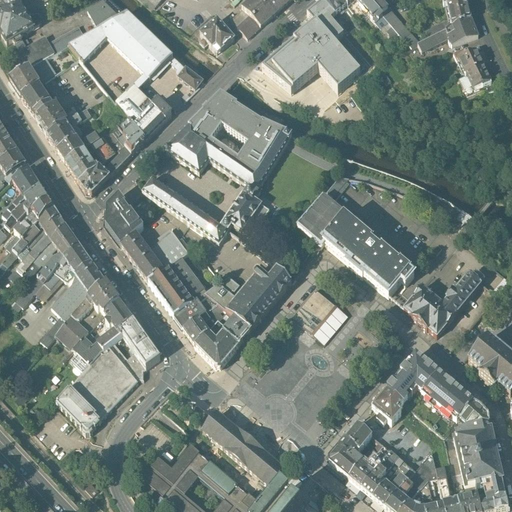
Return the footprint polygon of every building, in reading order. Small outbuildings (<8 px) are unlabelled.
[(40,29),(39,28),(40,28),(41,27),(42,26),(43,25),(43,24),(43,23),(43,22),(42,21),(41,20),(40,19),(39,18),(38,18),(37,18),(36,18),(35,18),(34,19),(29,10),(25,12),(18,0),(7,0),(4,2),(5,5),(0,8),(0,39),(1,39),(6,48),(13,45),(15,48),(20,56),(26,52),(22,44),(20,40),(23,39),(25,39),(29,37),(29,35),(40,29)] [(146,0),(156,10),(164,0),(146,0)] [(255,0),(252,4),(231,23),(237,31),(236,31),(247,43),(294,0),(255,0)] [(338,0),(328,0),(323,5),(336,19),(343,12),(344,13),(348,10),(338,0)] [(363,0),(338,0),(348,10),(356,4),(358,2),(361,5),(359,7),(358,8),(375,28),(383,21),(363,0)] [(363,0),(383,21),(387,27),(391,31),(398,39),(413,55),(417,52),(421,50),(412,39),(388,12),(387,13),(375,0),(363,0)] [(444,11),(447,11),(466,6),(465,0),(444,0),(445,5),(443,5),(444,11)] [(69,50),(120,21),(103,5),(88,14),(93,25),(79,33),(73,22),(45,38),(56,57),(69,50)] [(317,27),(293,49),(298,54),(313,72),(327,59),(345,44),(344,43),(345,42),(336,31),(336,30),(335,29),(340,25),(335,19),(336,19),(323,5),(309,17),(317,27)] [(459,30),(471,25),(466,6),(447,11),(452,34),(459,30)] [(183,69),(128,17),(120,21),(69,50),(79,63),(83,67),(107,42),(145,79),(149,83),(150,84),(168,64),(177,73),(176,73),(176,74),(176,75),(176,76),(176,77),(177,77),(179,80),(186,72),(183,69)] [(387,27),(383,21),(375,28),(380,33),(387,27)] [(218,24),(217,23),(200,38),(203,42),(199,45),(204,51),(208,48),(217,58),(234,43),(218,24)] [(478,43),(471,25),(459,30),(452,34),(452,33),(431,45),(428,47),(421,50),(417,52),(422,60),(449,45),(452,54),(478,43)] [(362,26),(354,33),(365,44),(372,37),(362,26)] [(431,45),(452,33),(447,26),(426,38),(431,45)] [(398,39),(391,31),(387,35),(393,43),(398,39)] [(412,39),(421,50),(428,47),(422,40),(417,35),(412,39)] [(428,47),(431,45),(426,38),(426,37),(422,40),(428,47)] [(55,58),(45,41),(26,52),(20,56),(14,59),(24,76),(47,63),(55,58)] [(457,69),(459,68),(458,65),(475,57),(473,52),(453,61),(457,69)] [(459,68),(465,82),(467,81),(483,74),(475,57),(458,65),(459,68)] [(24,76),(10,84),(21,100),(57,77),(47,63),(24,76)] [(202,84),(186,72),(179,80),(178,81),(195,94),(202,84)] [(491,92),(483,74),(467,81),(474,97),(481,94),(482,96),(491,92)] [(145,79),(134,91),(137,95),(149,83),(145,79)] [(98,86),(96,83),(71,99),(61,106),(66,112),(66,113),(67,113),(68,113),(74,109),(78,115),(76,116),(73,114),(63,120),(67,126),(78,119),(90,110),(107,99),(98,86)] [(134,91),(133,91),(116,108),(130,125),(146,145),(171,119),(157,105),(157,106),(157,107),(153,111),(137,95),(134,91)] [(489,101),(499,96),(496,91),(486,95),(489,101)] [(256,195),(258,193),(266,180),(292,137),(262,125),(221,98),(164,154),(164,155),(164,156),(165,157),(166,158),(167,158),(168,158),(169,158),(170,157),(199,178),(208,165),(247,191),(248,190),(256,195)] [(47,139),(67,126),(63,120),(56,109),(36,122),(47,139)] [(78,119),(82,125),(94,117),(90,110),(78,119)] [(74,133),(71,135),(70,133),(76,129),(82,125),(78,119),(67,126),(47,139),(58,156),(78,143),(80,142),(74,133)] [(125,151),(132,159),(135,156),(140,150),(146,145),(130,125),(118,133),(130,147),(125,151)] [(0,147),(8,142),(0,129),(0,147)] [(74,133),(80,142),(83,140),(76,129),(70,133),(71,135),(74,133)] [(130,147),(118,133),(113,136),(119,143),(125,151),(130,147)] [(119,143),(113,136),(100,144),(85,155),(91,165),(98,160),(119,143)] [(96,138),(88,144),(86,145),(85,146),(85,147),(85,148),(82,150),(85,155),(100,144),(96,138)] [(86,145),(88,144),(84,139),(83,140),(80,142),(78,143),(82,150),(85,148),(85,147),(85,146),(86,145)] [(0,166),(17,155),(8,142),(0,147),(0,166)] [(82,150),(78,143),(58,156),(65,167),(85,155),(82,150)] [(72,178),(79,188),(91,180),(100,171),(109,163),(118,156),(125,151),(119,143),(98,160),(91,165),(72,178)] [(91,180),(79,188),(85,198),(92,199),(132,159),(125,151),(118,156),(121,159),(113,167),(109,163),(100,171),(91,180)] [(26,169),(17,155),(0,166),(0,169),(3,175),(7,181),(26,169)] [(91,165),(85,155),(65,167),(72,178),(91,165)] [(25,204),(41,192),(28,173),(12,184),(17,191),(15,193),(17,197),(20,196),(22,199),(2,218),(7,224),(18,212),(25,204)] [(372,245),(344,221),(346,220),(331,207),(332,206),(348,187),(346,185),(348,182),(340,181),(293,236),(317,256),(324,248),(348,268),(347,269),(362,282),(363,281),(388,301),(397,291),(401,295),(414,280),(409,276),(410,275),(400,267),(399,267),(381,252),(380,254),(371,246),(372,245)] [(221,230),(152,183),(142,196),(219,249),(229,235),(228,234),(221,230)] [(247,191),(221,230),(228,234),(231,229),(250,242),(269,214),(254,203),(260,195),(258,193),(256,195),(248,190),(247,191)] [(24,214),(29,219),(31,217),(33,216),(48,204),(41,192),(25,204),(18,212),(7,224),(4,227),(10,232),(18,224),(21,218),(24,214)] [(105,229),(121,250),(121,249),(127,245),(136,238),(144,231),(119,198),(106,211),(105,229)] [(22,242),(52,210),(48,204),(33,216),(31,217),(32,219),(23,228),(22,227),(14,235),(17,238),(22,242)] [(31,250),(59,220),(52,210),(22,242),(11,254),(0,265),(0,276),(17,258),(28,247),(31,250)] [(51,244),(65,230),(59,220),(31,250),(36,254),(31,259),(29,257),(16,272),(22,277),(33,265),(45,251),(52,245),(51,244)] [(57,252),(72,240),(65,230),(51,244),(52,245),(45,251),(33,265),(39,270),(41,267),(44,269),(54,258),(51,256),(56,251),(57,252)] [(148,254),(164,275),(182,262),(188,257),(188,256),(179,244),(172,235),(171,236),(172,236),(148,254)] [(22,242),(17,238),(11,244),(13,245),(7,251),(11,254),(22,242)] [(149,287),(164,275),(148,254),(136,238),(127,245),(121,249),(149,287)] [(64,261),(79,250),(72,240),(57,252),(61,257),(59,259),(58,257),(55,260),(26,291),(33,297),(44,286),(52,277),(53,275),(63,260),(64,261)] [(179,244),(188,256),(191,254),(194,251),(192,248),(190,246),(187,248),(182,242),(179,244)] [(75,277),(91,266),(79,250),(64,261),(63,260),(53,275),(60,280),(67,285),(75,277)] [(198,323),(218,309),(205,298),(207,297),(182,262),(164,275),(149,287),(148,287),(183,334),(198,323)] [(28,282),(39,270),(33,265),(22,277),(28,282)] [(75,277),(91,299),(106,288),(91,266),(75,277)] [(229,280),(207,297),(205,298),(218,309),(223,313),(226,315),(233,321),(250,335),(286,293),(271,280),(262,273),(261,273),(259,275),(258,274),(257,274),(254,278),(254,279),(255,280),(236,302),(231,298),(233,294),(234,296),(240,289),(229,280)] [(277,274),(271,280),(286,293),(291,286),(277,274)] [(52,277),(44,286),(50,291),(60,280),(53,275),(52,277)] [(75,277),(67,285),(69,291),(71,288),(75,277)] [(440,306),(422,291),(413,302),(404,314),(412,321),(412,322),(427,335),(428,334),(437,341),(446,329),(447,330),(456,319),(455,318),(481,287),(469,277),(455,294),(454,293),(452,294),(446,301),(446,302),(447,303),(443,308),(440,306)] [(104,318),(120,307),(106,288),(91,299),(91,300),(81,310),(81,309),(73,319),(57,337),(73,352),(84,340),(88,335),(78,326),(93,310),(98,316),(101,314),(104,318)] [(73,319),(81,309),(68,292),(51,310),(61,319),(40,342),(47,347),(57,337),(73,319)] [(315,293),(291,321),(312,338),(311,338),(313,340),(338,311),(335,309),(315,293)] [(44,306),(33,297),(23,309),(33,319),(44,306)] [(121,334),(133,326),(133,325),(120,307),(104,318),(108,323),(105,325),(109,330),(109,331),(112,329),(115,333),(117,336),(121,334)] [(204,327),(223,313),(218,309),(198,323),(202,327),(204,327)] [(78,326),(88,335),(89,334),(104,318),(101,314),(98,316),(93,310),(78,326)] [(348,320),(338,311),(313,340),(323,349),(348,320)] [(226,315),(218,325),(226,333),(229,329),(228,328),(230,326),(233,321),(226,315)] [(250,335),(233,321),(230,326),(231,327),(229,329),(226,333),(227,333),(223,338),(238,350),(250,335)] [(194,349),(210,338),(202,327),(198,323),(183,334),(194,349)] [(227,333),(226,333),(218,325),(210,333),(213,336),(213,335),(216,337),(217,338),(219,338),(220,340),(223,337),(223,338),(227,333)] [(144,383),(144,374),(148,371),(147,371),(159,362),(133,326),(121,334),(123,336),(123,339),(139,359),(126,370),(113,356),(94,374),(91,370),(57,401),(83,429),(82,432),(85,436),(90,436),(93,433),(92,432),(92,429),(94,428),(93,427),(97,424),(98,424),(102,420),(101,420),(104,418),(106,416),(110,412),(112,411),(111,410),(115,407),(117,405),(120,401),(121,402),(122,400),(126,396),(128,395),(127,395),(131,391),(133,390),(133,389),(136,386),(136,387),(138,384),(137,383),(138,382),(141,382),(141,383),(144,383)] [(109,331),(109,330),(105,332),(109,337),(115,333),(112,329),(109,331)] [(94,374),(113,356),(110,349),(123,339),(121,334),(117,336),(115,333),(109,337),(93,349),(82,360),(91,370),(94,374)] [(84,340),(89,345),(95,341),(89,334),(88,335),(84,340)] [(220,371),(238,350),(223,338),(223,337),(220,340),(216,345),(212,340),(214,338),(214,339),(216,337),(213,335),(213,336),(210,338),(194,349),(216,371),(220,371)] [(82,360),(93,349),(89,345),(84,340),(73,352),(82,360)] [(511,362),(488,342),(468,365),(481,376),(479,380),(494,393),(497,389),(510,401),(510,400),(511,398),(511,362)] [(415,359),(386,394),(402,408),(407,402),(405,400),(413,390),(421,397),(438,378),(415,359)] [(459,424),(473,407),(449,387),(444,382),(438,378),(421,397),(427,401),(437,409),(436,409),(457,426),(459,424)] [(278,385),(258,399),(277,425),(286,419),(301,440),(312,433),(278,385)] [(402,408),(386,394),(377,405),(377,404),(371,411),(379,418),(378,420),(376,423),(383,429),(387,425),(391,429),(401,417),(401,416),(401,414),(399,413),(403,409),(402,408)] [(468,431),(489,427),(488,423),(487,418),(473,407),(459,424),(467,431),(467,432),(468,431)] [(202,435),(270,491),(284,473),(283,473),(218,418),(217,417),(202,435)] [(477,499),(479,511),(507,511),(501,484),(502,484),(489,427),(468,431),(467,432),(453,439),(465,492),(479,489),(481,496),(484,496),(484,498),(477,499)] [(357,453),(359,455),(371,441),(357,429),(345,443),(357,453)] [(455,494),(465,492),(453,439),(444,442),(455,494)] [(341,476),(348,482),(362,466),(363,465),(364,464),(364,463),(366,461),(364,459),(359,455),(357,453),(345,443),(329,462),(329,466),(337,473),(341,476)] [(169,500),(183,511),(204,511),(185,496),(187,494),(178,487),(204,455),(193,447),(175,470),(160,457),(142,478),(169,500)] [(375,459),(383,450),(379,447),(371,456),(375,459)] [(383,466),(391,456),(383,450),(375,459),(383,466)] [(375,459),(371,456),(368,453),(364,459),(366,461),(370,464),(374,459),(374,460),(375,459)] [(399,472),(403,467),(400,463),(391,456),(383,466),(379,471),(373,478),(386,488),(387,487),(391,481),(399,472)] [(364,467),(362,466),(348,482),(361,493),(373,478),(379,471),(375,468),(376,466),(374,465),(373,466),(372,466),(367,473),(362,469),(364,467)] [(390,491),(386,488),(373,503),(384,511),(385,511),(397,497),(415,476),(403,467),(399,472),(405,477),(394,490),(392,488),(390,491)] [(428,484),(437,482),(435,474),(434,476),(423,467),(415,476),(397,497),(409,507),(421,493),(428,484)] [(441,502),(443,511),(459,511),(457,504),(449,506),(448,501),(449,500),(443,472),(435,474),(437,482),(441,502)] [(373,478),(361,493),(373,503),(386,488),(373,478)] [(84,487),(92,494),(98,489),(90,481),(84,487)] [(9,482),(0,490),(0,494),(10,505),(21,495),(9,482)] [(426,497),(429,492),(428,484),(421,493),(426,497)] [(409,507),(404,511),(415,511),(413,510),(415,510),(426,497),(421,493),(409,507)] [(404,511),(409,507),(397,497),(385,511),(404,511)] [(457,504),(459,511),(479,511),(477,499),(476,497),(470,498),(470,501),(457,504)] [(424,511),(443,511),(441,502),(435,504),(436,511),(432,511),(430,503),(423,505),(424,511)]
